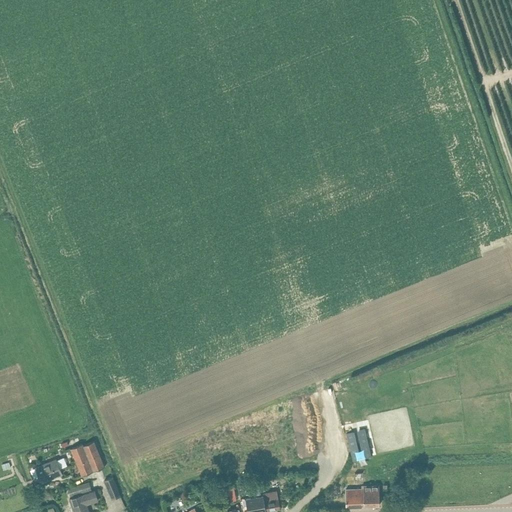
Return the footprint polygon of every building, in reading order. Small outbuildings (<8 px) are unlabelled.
[(304,403),(296,403),(296,413),(304,413),(304,403)] [(328,448),(325,404),(307,405),(307,413),(301,413),(303,450),(328,448)] [(359,430),(365,458),(371,456),(365,429),(359,430)] [(359,459),(352,432),(346,433),(352,460),(359,459)] [(104,466),(94,441),(83,445),(82,443),(71,448),(82,475),(104,466)] [(42,482),(61,475),(56,459),(36,467),(42,482)] [(3,470),(11,468),(9,462),(1,464),(3,470)] [(120,495),(112,476),(105,479),(113,498),(120,495)] [(89,482),(74,486),(68,488),(71,498),(69,499),(73,511),(88,511),(86,504),(98,500),(95,490),(92,491),(89,482)] [(364,506),(378,505),(377,484),(360,485),(361,489),(345,489),(346,506),(364,505),(364,506)] [(268,511),(280,510),(277,490),(263,493),(263,495),(264,495),(265,511),(268,511)] [(247,511),(265,511),(264,495),(263,495),(246,498),(247,511)] [(218,504),(225,503),(224,496),(217,497),(218,504)]
